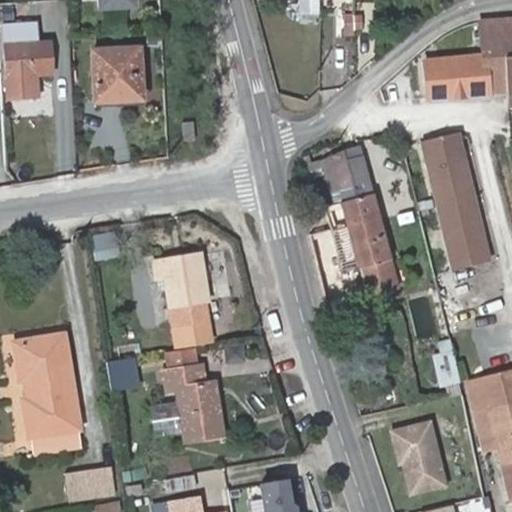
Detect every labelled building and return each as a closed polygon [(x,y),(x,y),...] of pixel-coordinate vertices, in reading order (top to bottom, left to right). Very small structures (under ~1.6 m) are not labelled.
[(135,11),(134,0),(98,0),(99,13),(135,11)] [(320,0),(299,0),(298,16),(320,17),(320,0)] [(362,15),(343,17),(345,32),(363,30),(362,15)] [(423,61),(426,99),(507,93),(506,62),(511,62),(511,19),(479,24),(482,53),(423,61)] [(8,77),(35,76),(53,75),(52,41),(40,40),(39,22),(14,24),(4,23),(7,77),(8,77)] [(92,50),(95,99),(140,98),(138,48),(92,50)] [(36,97),(35,76),(8,77),(10,99),(36,97)] [(490,261),(458,132),(423,141),(454,269),(490,261)] [(345,201),(370,297),(399,287),(361,148),(346,153),(359,197),(345,201)] [(308,164),(321,208),(345,201),(359,197),(346,153),(308,164)] [(308,236),(326,311),(370,297),(345,201),(321,208),(327,230),(308,236)] [(415,211),(403,214),(406,227),(418,224),(415,211)] [(158,281),(165,280),(167,292),(173,327),(208,320),(206,302),(209,302),(201,254),(155,260),(158,281)] [(165,280),(158,281),(160,293),(167,292),(165,280)] [(447,331),(443,332),(445,341),(439,343),(441,353),(435,355),(441,386),(459,381),(447,331)] [(29,437),(80,428),(64,334),(14,342),(20,380),(26,380),(29,399),(23,400),(29,437)] [(171,372),(203,367),(201,350),(168,355),(171,372)] [(114,391),(141,386),(136,360),(109,364),(114,391)] [(171,372),(165,372),(168,392),(178,391),(180,403),(182,417),(184,431),(186,439),(224,433),(215,381),(205,383),(203,367),(171,372)] [(474,413),(487,409),(498,450),(501,464),(511,461),(511,372),(467,384),(474,413)] [(357,406),(372,402),(369,388),(353,392),(357,406)] [(184,431),(182,417),(180,403),(151,407),(156,436),(184,431)] [(498,450),(487,409),(474,413),(483,453),(498,450)] [(427,422),(389,432),(396,462),(401,461),(409,494),(443,486),(427,422)] [(83,446),(80,428),(29,437),(32,454),(83,446)] [(511,497),(511,461),(501,464),(509,498),(511,497)] [(115,495),(112,468),(66,475),(70,502),(115,495)] [(146,468),(123,471),(124,482),(147,478),(146,468)] [(260,485),(265,511),(295,511),(295,507),(290,504),(286,480),(260,485)] [(140,483),(126,485),(127,495),(142,492),(140,483)] [(170,504),(171,511),(206,511),(204,499),(170,504)] [(119,511),(117,501),(95,505),(96,511),(119,511)]
